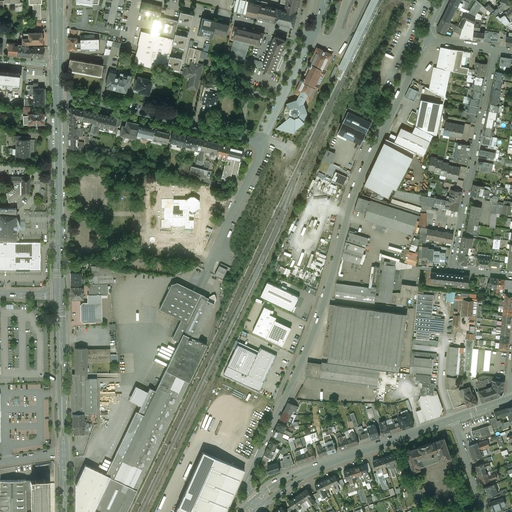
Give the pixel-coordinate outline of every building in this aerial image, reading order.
[(3,0),(3,1),(3,3),(14,3),(14,6),(15,9),(15,10),(16,11),(17,11),(22,11),(22,2),(20,3),(20,1),(19,0),(3,0)] [(40,0),(28,0),(29,3),(32,3),(33,16),(41,16),(40,0)] [(300,0),(286,0),(284,10),(297,13),(300,0)] [(370,0),(338,68),(345,71),(378,0),(370,0)] [(451,0),(449,5),(456,8),(459,10),(461,7),(458,6),(460,0),(451,0)] [(469,3),(463,0),(460,0),(458,6),(461,7),(466,10),(469,3)] [(508,0),(501,0),(500,1),(501,4),(505,10),(511,5),(508,0)] [(477,1),(469,15),(475,17),(479,10),(482,5),(479,3),(477,1)] [(255,3),(250,2),(246,16),(257,19),(257,18),(261,5),(255,3)] [(162,8),(142,3),(140,12),(154,16),(159,17),(162,8)] [(278,9),(261,4),(261,5),(257,18),(275,23),(294,27),(297,13),(284,10),(278,9)] [(501,4),(498,6),(499,8),(494,11),(489,5),(485,7),(488,10),(495,16),(501,11),(502,12),(505,10),(501,4)] [(456,8),(449,5),(442,19),(449,23),(451,19),(451,18),(456,8)] [(485,7),(482,5),(479,10),(485,14),(488,10),(485,7)] [(178,21),(176,30),(191,34),(195,16),(180,12),(178,21)] [(464,13),(458,27),(462,29),(461,35),(460,38),(473,40),(474,31),(475,18),(469,15),(464,13)] [(505,15),(500,17),(498,15),(496,17),(506,25),(510,22),(509,21),(508,21),(505,15)] [(178,21),(154,16),(150,34),(173,39),(178,21)] [(216,22),(203,19),(200,30),(213,33),(216,22)] [(449,23),(442,19),(437,29),(445,33),(448,26),(450,23),(449,23)] [(230,25),(216,22),(213,33),(227,36),(230,25)] [(458,27),(450,23),(448,26),(455,29),(454,32),(461,35),(462,29),(458,27)] [(264,34),(235,26),(232,38),(234,39),(249,42),(261,45),(264,34)] [(150,34),(141,31),(138,45),(139,45),(134,64),(165,71),(166,70),(169,57),(171,49),(173,39),(150,34)] [(477,32),(474,31),(473,40),(484,42),(485,33),(484,33),(477,32)] [(499,33),(485,31),(484,33),(485,33),(484,42),(498,44),(499,33)] [(42,32),(35,32),(35,33),(28,33),(28,38),(23,38),(22,38),(22,44),(27,45),(27,43),(33,44),(42,43),(42,38),(42,32)] [(275,36),(262,68),(273,73),(286,41),(275,36)] [(77,38),(67,37),(67,50),(80,51),(80,50),(80,41),(77,41),(77,38)] [(189,41),(174,37),(173,39),(171,49),(186,53),(189,41)] [(84,39),(80,39),(80,41),(80,50),(88,50),(88,52),(89,52),(90,52),(90,51),(91,51),(91,50),(99,50),(98,39),(94,39),(84,39)] [(249,42),(234,39),(230,56),(245,60),(249,42)] [(14,43),(6,43),(6,46),(8,46),(7,54),(16,55),(17,46),(14,45),(14,43)] [(22,44),(21,44),(21,46),(17,46),(16,55),(28,56),(28,51),(29,49),(28,49),(29,48),(28,47),(28,45),(27,45),(22,44)] [(43,48),(33,47),(32,48),(30,48),(30,56),(43,57),(43,48)] [(195,49),(189,47),(185,63),(188,63),(190,58),(193,59),(195,49)] [(317,48),(310,64),(308,64),(308,66),(308,67),(303,78),(301,78),(301,80),(301,81),(296,93),(300,95),(306,98),(310,100),(316,89),(317,89),(326,71),(324,70),(332,55),(317,48)] [(458,50),(444,48),(440,68),(437,68),(432,90),(445,96),(450,71),(453,72),(458,50)] [(201,51),(195,49),(193,59),(190,69),(187,68),(185,74),(193,75),(192,82),(190,82),(188,88),(196,90),(202,65),(198,64),(201,51)] [(469,68),(461,67),(463,57),(464,51),(459,50),(455,72),(463,74),(467,75),(468,71),(469,68)] [(184,60),(169,57),(166,70),(181,74),(184,60)] [(511,58),(505,57),(504,59),(501,59),(500,65),(509,67),(510,63),(511,63),(511,58)] [(102,65),(69,59),(67,70),(101,76),(103,65),(102,65)] [(487,64),(475,62),(475,67),(475,71),(473,70),(472,72),(472,75),(484,78),(487,64)] [(335,66),(329,79),(331,81),(338,68),(335,66)] [(21,74),(0,71),(0,86),(20,88),(21,74)] [(503,73),(496,72),(494,80),(502,81),(502,79),(504,79),(504,76),(503,76),(503,74),(503,73)] [(116,74),(109,73),(108,75),(107,79),(108,80),(106,88),(116,90),(119,78),(115,77),(116,74)] [(484,78),(472,75),(472,78),(474,79),(473,83),(483,85),(484,78)] [(122,79),(119,78),(116,90),(125,92),(127,87),(128,87),(129,85),(128,84),(130,80),(129,80),(130,78),(127,77),(127,78),(123,77),(123,78),(122,78),(122,79)] [(152,80),(137,77),(136,79),(134,89),(138,90),(138,93),(148,95),(149,91),(150,91),(150,90),(151,90),(152,89),(152,88),(152,87),(152,86),(152,85),(151,85),(152,80)] [(502,81),(494,80),(493,87),(500,89),(501,86),(502,87),(503,84),(501,84),(502,81)] [(483,85),(473,83),(472,87),(470,87),(469,89),(474,90),(482,91),(483,85)] [(33,84),(33,85),(28,85),(28,94),(33,94),(33,89),(38,89),(37,84),(33,84)] [(500,89),(493,87),(491,95),(499,97),(500,89)] [(219,90),(209,88),(209,91),(208,90),(208,92),(205,91),(205,92),(204,95),(203,99),(204,99),(202,104),(207,105),(208,105),(215,107),(219,90)] [(418,92),(409,88),(405,97),(414,101),(418,92)] [(38,89),(33,89),(33,94),(33,105),(44,105),(44,104),(45,104),(45,89),(43,89),(38,89)] [(482,91),(474,90),(473,92),(471,92),(471,95),(473,95),(472,98),(480,99),(482,91)] [(306,98),(300,95),(297,101),(303,104),(306,98)] [(499,97),(491,95),(489,103),(497,105),(499,97)] [(472,98),(468,97),(467,99),(470,100),(469,104),(479,106),(480,99),(472,98)] [(296,101),(287,104),(288,105),(287,106),(286,108),(285,110),(285,112),(285,114),(285,116),(286,117),(287,119),(277,129),(279,130),(282,130),(284,131),(287,131),(289,132),(292,132),(294,133),(295,131),(304,122),(303,121),(307,113),(304,105),(303,104),(297,101),(296,101)] [(497,105),(489,103),(488,110),(498,112),(498,108),(501,108),(501,105),(497,105)] [(479,106),(469,104),(468,109),(466,108),(465,111),(467,111),(477,113),(479,106)] [(44,113),(30,114),(30,107),(29,107),(24,107),(23,107),(23,124),(28,124),(28,125),(44,124),(44,113)] [(83,110),(70,107),(68,108),(68,122),(77,122),(77,119),(81,120),(83,110)] [(416,125),(416,127),(434,135),(437,136),(441,114),(419,109),(418,114),(416,125)] [(92,112),(89,111),(89,112),(83,110),(81,120),(83,121),(90,121),(90,122),(93,123),(90,135),(93,136),(93,133),(98,114),(92,113),(92,112)] [(498,112),(488,110),(487,117),(495,119),(498,120),(499,117),(497,116),(498,112)] [(407,121),(416,125),(418,114),(412,111),(407,121)] [(477,113),(467,111),(466,114),(467,114),(466,117),(468,117),(467,120),(476,122),(477,113)] [(366,121),(349,112),(348,112),(338,134),(356,143),(366,121)] [(106,116),(98,114),(93,133),(97,134),(98,127),(104,129),(105,127),(113,129),(116,119),(110,117),(106,116)] [(495,119),(487,117),(485,126),(493,127),(493,124),(495,125),(495,122),(494,121),(495,119)] [(356,143),(361,145),(363,141),(365,142),(366,139),(364,138),(372,123),(367,120),(366,121),(356,143)] [(133,123),(126,121),(125,126),(122,125),(119,135),(122,136),(125,136),(129,138),(129,140),(130,141),(133,141),(135,141),(135,140),(136,136),(139,124),(133,122),(133,123)] [(77,122),(68,122),(68,136),(77,136),(77,128),(77,122)] [(465,126),(446,122),(443,135),(462,139),(465,126)] [(149,127),(139,124),(136,136),(140,138),(145,139),(145,138),(151,139),(154,127),(149,126),(149,127)] [(471,125),(465,124),(465,126),(462,139),(461,143),(467,145),(471,125)] [(493,127),(485,126),(483,135),(491,137),(491,134),(493,135),(494,131),(492,130),(493,127)] [(170,131),(154,127),(151,139),(162,142),(167,143),(170,131)] [(430,142),(401,128),(397,137),(394,142),(416,152),(423,156),(430,142)] [(186,135),(173,132),(170,142),(173,143),(181,145),(184,146),(186,135)] [(397,137),(391,134),(388,140),(394,142),(397,137)] [(198,138),(186,135),(184,146),(190,147),(190,150),(195,151),(198,138)] [(25,136),(14,136),(13,143),(16,143),(16,148),(16,156),(16,157),(34,157),(35,140),(25,139),(25,136)] [(77,136),(68,136),(69,148),(77,149),(77,145),(77,143),(77,139),(77,136)] [(208,141),(198,138),(195,151),(194,155),(195,156),(194,158),(201,160),(203,151),(205,151),(205,152),(208,141)] [(388,140),(386,139),(365,184),(391,198),(396,189),(416,152),(394,142),(388,140)] [(219,143),(208,141),(205,152),(205,153),(209,153),(209,155),(213,156),(213,154),(216,155),(219,143)] [(229,146),(219,143),(216,155),(222,156),(226,157),(229,146)] [(461,143),(457,143),(453,161),(466,163),(470,145),(467,145),(461,143)] [(234,148),(232,148),(232,146),(231,148),(229,147),(230,146),(229,146),(226,157),(234,159),(240,161),(240,160),(244,152),(243,149),(234,147),(234,148)] [(321,160),(330,164),(335,153),(326,149),(321,160)] [(226,157),(225,160),(221,178),(230,180),(231,174),(234,159),(226,157)] [(449,164),(443,163),(443,161),(437,160),(437,159),(431,157),(428,170),(434,172),(434,173),(440,174),(446,176),(446,178),(458,181),(458,180),(459,172),(460,168),(448,166),(449,164)] [(234,159),(231,174),(237,175),(240,161),(240,160),(240,161),(234,159)] [(485,163),(479,161),(478,165),(479,166),(478,170),(490,173),(491,168),(492,168),(493,164),(486,162),(485,162),(485,163)] [(208,170),(191,166),(189,174),(206,178),(208,170)] [(29,177),(18,177),(18,172),(11,172),(11,183),(14,183),(20,183),(20,196),(24,196),(29,196),(29,177)] [(347,177),(336,172),(332,181),(343,186),(347,177)] [(9,192),(6,193),(8,203),(10,203),(10,206),(8,206),(4,207),(4,208),(13,208),(13,205),(15,204),(18,202),(19,201),(21,200),(22,199),(23,197),(24,196),(20,196),(20,183),(14,183),(13,187),(11,190),(9,192)] [(484,187),(473,185),(472,190),(489,193),(490,190),(484,189),(484,187)] [(176,213),(177,216),(172,216),(174,220),(173,228),(166,227),(165,242),(172,243),(173,246),(174,246),(180,244),(194,245),(197,244),(198,237),(206,238),(207,227),(208,210),(211,209),(207,200),(206,200),(206,197),(208,197),(208,194),(207,191),(180,189),(178,212),(176,213)] [(421,196),(396,190),(394,195),(420,201),(421,196)] [(461,193),(451,190),(450,197),(448,196),(446,201),(451,202),(459,204),(461,193)] [(446,201),(421,196),(420,201),(420,204),(445,210),(446,204),(451,205),(451,202),(446,201)] [(366,214),(370,201),(359,197),(355,210),(366,214)] [(418,216),(371,200),(370,201),(366,214),(364,220),(412,235),(418,216)] [(459,204),(451,202),(451,205),(450,211),(457,212),(459,204)] [(503,205),(497,204),(497,206),(496,214),(511,215),(511,205),(510,206),(503,205)] [(481,207),(471,205),(468,223),(478,225),(481,207)] [(16,212),(0,212),(0,242),(6,243),(6,240),(16,240),(16,239),(16,234),(17,233),(18,232),(19,230),(19,229),(19,228),(20,227),(20,226),(19,225),(19,224),(19,223),(19,222),(19,221),(18,221),(18,219),(16,218),(16,212)] [(478,225),(468,223),(467,231),(470,232),(470,235),(478,236),(480,226),(478,225)] [(428,229),(420,227),(419,235),(427,236),(428,229)] [(453,234),(428,229),(427,236),(426,238),(451,243),(453,234)] [(356,232),(350,230),(346,242),(342,257),(360,262),(368,238),(356,234),(356,232)] [(473,238),(463,236),(461,246),(471,248),(473,238)] [(500,240),(493,239),(493,243),(492,249),(499,250),(500,240)] [(0,242),(0,270),(22,271),(40,271),(40,243),(39,243),(39,242),(6,243),(0,242)] [(471,248),(461,246),(459,253),(467,255),(468,252),(471,252),(471,248)] [(440,251),(434,250),(434,249),(428,248),(428,247),(422,247),(421,251),(421,257),(427,257),(427,259),(433,259),(433,260),(439,261),(439,262),(445,263),(445,253),(440,252),(440,251)] [(467,255),(459,253),(458,262),(461,262),(461,264),(466,265),(468,255),(467,255)] [(289,276),(291,270),(281,265),(278,272),(289,276)] [(395,266),(383,265),(378,302),(391,303),(392,293),(395,266)] [(107,267),(91,266),(92,278),(88,278),(88,279),(88,285),(107,284),(110,284),(109,268),(107,267)] [(227,270),(220,266),(215,275),(223,279),(227,270)] [(450,274),(431,272),(430,282),(449,284),(450,274)] [(81,273),(70,273),(71,285),(88,285),(88,279),(82,279),(82,276),(81,276),(81,273)] [(469,276),(450,274),(449,284),(468,286),(469,276)] [(498,279),(490,278),(490,283),(488,283),(488,287),(490,287),(489,287),(494,288),(497,288),(498,279)] [(505,280),(498,279),(497,288),(499,288),(504,289),(504,288),(506,288),(506,285),(504,284),(505,280)] [(300,297),(267,282),(259,298),(292,313),(300,297)] [(371,288),(337,283),(334,298),(375,304),(377,289),(371,288)] [(107,284),(89,285),(89,295),(89,304),(83,304),(82,306),(82,320),(83,322),(95,321),(102,321),(101,295),(107,295),(107,284)] [(200,296),(173,284),(171,284),(159,309),(181,320),(172,339),(179,342),(183,334),(200,297),(200,296)] [(415,286),(402,284),(401,293),(400,296),(406,297),(413,298),(413,299),(414,291),(415,286)] [(83,288),(71,288),(71,299),(83,299),(83,288)] [(406,297),(400,296),(401,293),(398,293),(398,294),(397,304),(405,305),(406,297)] [(423,294),(418,294),(417,299),(415,316),(418,317),(432,318),(434,295),(423,294)] [(214,295),(213,296),(212,295),(212,296),(210,297),(210,296),(210,297),(208,301),(214,304),(216,300),(216,299),(216,298),(216,297),(215,297),(215,296),(214,295)] [(200,297),(183,334),(197,340),(214,304),(208,301),(200,297)] [(474,301),(464,300),(463,314),(472,315),(474,301)] [(407,315),(335,305),(330,304),(323,356),(327,356),(327,357),(400,366),(407,315)] [(272,310),(265,307),(253,332),(283,346),(291,327),(276,320),(277,317),(270,314),(272,310)] [(511,315),(503,314),(498,314),(498,316),(503,317),(502,321),(511,322),(511,315)] [(432,318),(418,317),(417,331),(430,332),(443,333),(445,319),(432,318)] [(430,332),(417,331),(416,339),(429,340),(430,332)] [(179,342),(165,370),(176,376),(189,382),(206,345),(197,340),(183,334),(179,342)] [(509,336),(501,335),(496,334),(495,338),(500,339),(500,342),(509,343),(509,336)] [(416,339),(413,338),(412,344),(437,347),(438,341),(436,341),(429,340),(416,339)] [(466,352),(460,351),(458,374),(464,375),(465,370),(471,370),(474,340),(467,339),(466,352)] [(258,354),(238,344),(223,374),(260,391),(277,355),(261,348),(258,354)] [(461,348),(450,347),(447,377),(457,378),(458,378),(458,374),(460,351),(461,348)] [(86,348),(75,348),(75,374),(84,374),(87,374),(87,362),(86,351),(86,348)] [(478,349),(473,349),(470,377),(476,377),(478,349)] [(110,351),(86,351),(87,362),(91,362),(110,362),(110,361),(110,355),(110,351)] [(437,354),(412,351),(411,357),(415,357),(433,359),(436,360),(437,354)] [(433,359),(415,357),(413,373),(416,373),(432,375),(433,359)] [(380,370),(322,362),(321,365),(309,363),(307,376),(378,386),(380,370)] [(165,370),(156,391),(114,479),(124,484),(176,376),(165,370)] [(432,375),(416,373),(415,382),(424,383),(431,383),(432,375)] [(75,374),(72,374),(72,414),(84,414),(85,414),(84,374),(75,374)] [(97,378),(87,378),(87,374),(84,374),(85,414),(90,414),(97,414),(97,378)] [(494,389),(494,380),(494,376),(484,375),(477,378),(478,382),(476,382),(479,391),(482,401),(501,395),(502,394),(503,392),(503,391),(494,389)] [(189,382),(176,376),(124,484),(137,490),(189,382)] [(457,378),(447,377),(445,388),(447,388),(454,385),(455,387),(456,378),(457,378)] [(479,391),(476,382),(478,382),(477,378),(472,380),(480,402),(482,401),(479,391)] [(494,389),(503,391),(504,381),(494,380),(494,389)] [(431,383),(424,383),(424,384),(422,384),(422,387),(421,395),(426,396),(426,394),(433,395),(434,391),(434,383),(431,383)] [(454,385),(447,388),(454,407),(462,405),(456,388),(455,387),(454,385)] [(470,386),(463,389),(466,397),(465,397),(467,403),(468,407),(477,403),(474,394),(473,394),(470,386)] [(459,390),(458,387),(456,388),(462,405),(464,404),(462,398),(459,390)] [(136,411),(106,474),(110,477),(114,479),(156,391),(150,388),(138,412),(136,411)] [(433,395),(426,394),(426,396),(421,395),(418,401),(421,410),(416,411),(420,423),(439,416),(443,409),(436,391),(434,391),(433,395)] [(295,405),(288,403),(284,411),(291,414),(292,410),(295,405)] [(507,408),(499,411),(501,417),(509,414),(507,408)] [(291,414),(284,411),(280,419),(287,422),(290,417),(291,414)] [(402,415),(398,416),(403,429),(413,425),(412,420),(411,417),(409,413),(406,414),(402,415)] [(72,414),(73,425),(84,425),(84,422),(84,414),(72,414)] [(393,423),(390,425),(392,432),(401,430),(398,422),(393,423)] [(286,427),(279,423),(276,430),(283,433),(285,430),(286,427)] [(379,437),(375,423),(369,425),(370,427),(367,428),(368,432),(371,439),(379,437)] [(381,427),(380,428),(383,435),(392,432),(390,425),(389,424),(386,425),(386,426),(381,427)] [(84,425),(73,425),(73,435),(73,434),(84,434),(84,431),(84,425)] [(484,427),(479,429),(472,432),(474,437),(479,435),(479,437),(487,434),(484,427)] [(283,433),(276,430),(273,436),(280,440),(282,435),(283,433)] [(364,433),(360,435),(362,442),(371,439),(368,432),(364,433)] [(351,438),(347,439),(349,447),(358,444),(356,436),(351,438)] [(501,436),(496,438),(499,447),(504,445),(501,436)] [(435,441),(416,448),(406,451),(408,456),(413,472),(420,469),(420,466),(443,458),(444,461),(451,458),(444,438),(435,441)] [(333,439),(328,441),(329,444),(327,445),(327,446),(325,446),(328,454),(336,451),(333,439)] [(343,440),(338,442),(341,449),(349,447),(347,439),(343,440)] [(487,440),(477,444),(480,452),(482,452),(481,450),(489,448),(487,440)] [(278,444),(271,441),(267,447),(275,451),(276,449),(278,444)] [(477,444),(469,446),(473,459),(482,457),(481,456),(484,456),(482,451),(482,452),(480,452),(477,444)] [(322,447),(317,449),(319,457),(328,454),(325,446),(322,447)] [(275,451),(267,447),(264,454),(272,457),(272,456),(275,451)] [(308,452),(304,453),(307,461),(315,458),(313,450),(312,451),(308,452)] [(203,451),(175,511),(225,511),(244,470),(203,451)] [(301,454),(295,456),(298,464),(307,461),(304,453),(301,454)] [(290,454),(283,457),(284,460),(280,461),(283,468),(293,464),(290,454)] [(397,462),(394,454),(388,456),(391,464),(394,463),(397,462)] [(388,456),(383,457),(386,466),(389,465),(391,464),(388,456)] [(383,457),(378,459),(381,467),(385,466),(386,466),(383,457)] [(378,459),(372,461),(375,469),(378,468),(381,467),(378,459)] [(277,462),(267,466),(270,474),(280,470),(280,469),(277,462)] [(483,463),(476,466),(479,475),(486,472),(485,469),(483,465),(483,463)] [(365,464),(360,466),(363,474),(368,472),(365,464)] [(106,474),(85,465),(75,485),(75,511),(99,511),(95,510),(110,477),(106,474)] [(360,466),(355,467),(357,476),(361,475),(363,474),(360,466)] [(355,467),(349,469),(352,478),(354,477),(357,476),(355,467)] [(349,469),(344,471),(347,479),(349,479),(352,478),(349,469)] [(486,472),(479,475),(482,484),(490,481),(489,480),(488,476),(487,472),(486,472)] [(338,481),(335,474),(330,477),(334,485),(339,482),(338,481)] [(384,476),(379,478),(383,489),(388,488),(384,477),(384,476)] [(110,477),(95,510),(99,511),(126,511),(137,490),(124,484),(114,479),(110,477)] [(330,477),(325,479),(329,487),(331,486),(334,485),(330,477)] [(48,511),(48,479),(31,480),(31,511),(48,511)] [(325,479),(320,482),(324,490),(326,489),(329,487),(325,479)] [(31,511),(31,480),(0,480),(0,489),(0,511),(31,511)] [(320,482),(315,484),(319,492),(322,491),(324,490),(320,482)] [(354,483),(350,484),(350,483),(345,485),(348,493),(357,490),(355,484),(354,483)] [(495,484),(483,488),(486,497),(498,493),(495,484)] [(312,496),(307,489),(302,492),(307,500),(312,496)] [(307,500),(302,492),(298,495),(303,503),(305,501),(307,500)] [(303,503),(298,495),(293,498),(298,506),(300,504),(303,503)] [(298,506),(293,498),(289,501),(294,509),(296,507),(298,506)] [(495,501),(493,502),(490,507),(492,511),(494,511),(497,511),(502,509),(503,509),(505,505),(503,500),(502,498),(495,501)]
